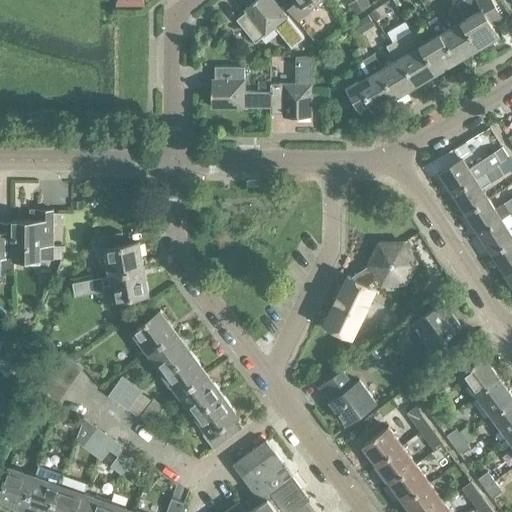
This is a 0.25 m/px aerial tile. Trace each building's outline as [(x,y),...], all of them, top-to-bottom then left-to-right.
[(255,42),(275,26),(292,48),(304,37),(274,0),(254,0),(245,8),(247,10),(237,19),(255,42)] [(282,0),(298,19),(321,0),(282,0)] [(359,0),(353,0),(349,3),(356,14),(365,8),(359,0)] [(461,20),(478,48),(499,36),(493,25),(504,19),(492,0),(462,0),(457,4),(465,17),(461,20)] [(465,17),(457,4),(449,8),(457,22),(444,30),(441,32),(458,60),(478,48),(461,20),(465,17)] [(376,9),(371,12),(377,20),(381,17),(376,9)] [(368,15),(355,23),(361,32),(374,24),(368,15)] [(444,30),(436,16),(428,21),(436,34),(423,42),(419,44),(436,73),(458,60),(441,32),(444,30)] [(423,42),(415,28),(395,40),(403,54),(399,56),(416,85),(436,73),(419,44),(423,42)] [(403,54),(395,40),(386,45),(394,59),(382,66),(378,68),(395,97),(416,85),(399,56),(403,54)] [(374,53),(370,55),(362,60),(371,74),(359,81),(358,80),(347,87),(360,108),(370,103),(374,109),(395,97),(378,68),(382,66),(374,53)] [(271,91),(271,107),(271,113),(284,113),(284,116),(311,116),(312,56),(296,56),(296,83),(271,83),(271,91)] [(245,66),(215,66),(215,79),(212,79),(212,107),(271,107),(271,91),(245,91),(245,66)] [(259,80),(259,90),(270,90),(270,80),(259,80)] [(440,171),(453,192),(476,177),(484,172),(496,165),(501,162),(494,151),(470,167),(463,156),(440,171)] [(484,172),(476,177),(483,188),(503,175),(496,165),(484,172)] [(483,188),(476,177),(453,192),(466,212),(490,197),(483,188)] [(466,212),(479,232),(510,212),(503,203),(496,207),(490,197),(466,212)] [(511,197),(503,203),(510,212),(511,211),(511,197)] [(146,208),(139,209),(137,212),(139,219),(148,217),(146,208)] [(38,219),(13,219),(13,223),(14,223),(14,259),(54,259),(54,210),(38,210),(38,219)] [(64,212),(54,212),(54,224),(64,224),(64,212)] [(479,232),(492,253),(511,240),(511,232),(509,228),(511,225),(511,215),(510,212),(479,232)] [(14,223),(13,223),(0,222),(0,270),(14,270),(14,259),(14,223)] [(105,247),(111,273),(145,267),(140,240),(126,243),(123,231),(99,236),(102,248),(105,247)] [(511,240),(492,253),(505,273),(511,269),(511,240)] [(380,243),(369,264),(370,266),(381,283),(381,285),(407,284),(417,261),(404,242),(380,243)] [(64,246),(54,246),(54,259),(61,259),(61,251),(64,251),(64,246)] [(374,287),(381,283),(370,266),(353,276),(348,274),(328,317),(322,319),(326,329),(333,327),(353,336),(376,288),(374,287)] [(150,293),(145,267),(111,273),(116,299),(150,293)] [(452,332),(462,325),(443,299),(414,321),(432,346),(423,352),(432,364),(456,347),(449,338),(450,332),(452,332)] [(132,331),(148,351),(175,331),(160,310),(132,331)] [(191,352),(175,331),(148,351),(163,373),(191,352)] [(378,345),(370,351),(376,359),(384,353),(378,345)] [(206,373),(191,352),(163,373),(179,393),(206,373)] [(83,367),(64,353),(56,363),(76,377),(83,367)] [(462,373),(477,394),(500,378),(485,357),(462,373)] [(49,373),(69,387),(76,377),(56,363),(49,373)] [(377,401),(360,379),(354,384),(343,369),(320,386),(348,423),(377,401)] [(69,387),(49,373),(42,384),(62,397),(69,387)] [(222,393),(206,373),(179,393),(194,414),(222,393)] [(123,376),(109,395),(118,402),(132,382),(123,376)] [(477,394),(493,416),(511,402),(511,393),(500,378),(477,394)] [(142,389),(132,382),(118,402),(128,409),(142,389)] [(62,397),(42,384),(36,393),(55,406),(62,397)] [(238,415),(222,393),(194,414),(211,436),(207,439),(214,448),(233,434),(226,425),(238,415)] [(438,423),(448,416),(432,393),(421,401),(438,423)] [(164,404),(154,398),(141,417),(151,424),(164,404)] [(511,402),(493,416),(507,435),(511,431),(511,402)] [(417,425),(426,419),(417,406),(408,413),(417,425)] [(425,437),(434,430),(426,419),(417,425),(425,437)] [(106,432),(96,425),(82,445),(92,452),(106,432)] [(364,445),(377,462),(402,443),(390,426),(364,445)] [(453,444),(464,436),(457,426),(446,434),(453,444)] [(425,437),(435,450),(444,443),(434,430),(425,437)] [(116,440),(106,432),(92,452),(102,459),(116,440)] [(461,454),(472,446),(464,436),(453,444),(461,454)] [(261,502),(264,505),(273,498),(269,493),(293,475),(266,439),(233,463),(261,502)] [(377,462),(390,479),(415,460),(402,443),(377,462)] [(136,453),(125,446),(111,466),(122,474),(136,453)] [(390,479),(404,498),(429,480),(415,460),(390,479)] [(34,511),(49,511),(64,473),(39,465),(35,476),(23,508),(34,511)] [(0,495),(0,499),(23,508),(35,476),(10,467),(0,495)] [(485,488),(496,480),(488,469),(478,477),(485,488)] [(90,482),(64,473),(49,511),(78,511),(86,494),(90,482)] [(310,499),(293,475),(269,493),(273,498),(264,505),(261,502),(248,511),(239,500),(222,511),(314,511),(307,501),(310,499)] [(404,498),(413,511),(425,511),(443,499),(429,480),(404,498)] [(472,500),(481,493),(472,480),(463,487),(472,500)] [(493,498),(503,490),(496,480),(485,488),(493,498)] [(472,500),(481,511),(490,505),(481,493),(472,500)] [(107,511),(111,503),(86,494),(78,511),(107,511)] [(181,511),(185,503),(172,498),(167,511),(181,511)] [(425,511),(452,511),(443,499),(425,511)] [(134,511),(135,511),(111,503),(107,511),(134,511)]
